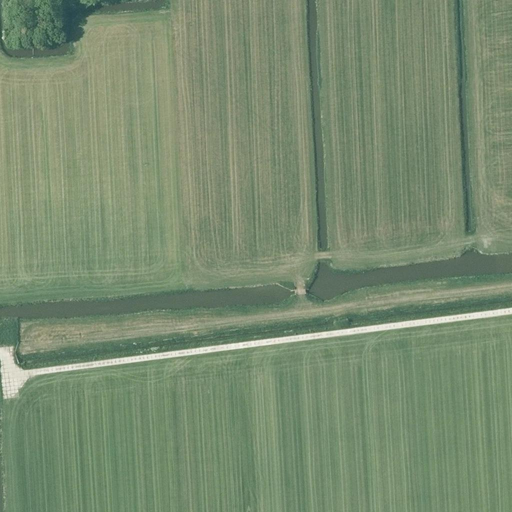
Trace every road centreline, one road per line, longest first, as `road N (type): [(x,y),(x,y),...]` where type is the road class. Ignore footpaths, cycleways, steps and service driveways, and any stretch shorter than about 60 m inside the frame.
road 1 (track): [(9,351),(12,376),(511,313)]
road 2 (track): [(9,351),(511,288)]
